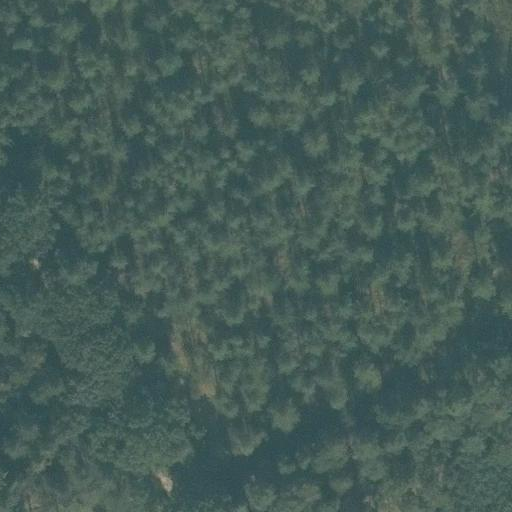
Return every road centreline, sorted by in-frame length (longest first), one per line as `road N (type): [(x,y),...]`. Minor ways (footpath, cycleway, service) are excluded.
road 1 (track): [(511,309),(170,484)]
road 2 (track): [(0,206),(186,511)]
